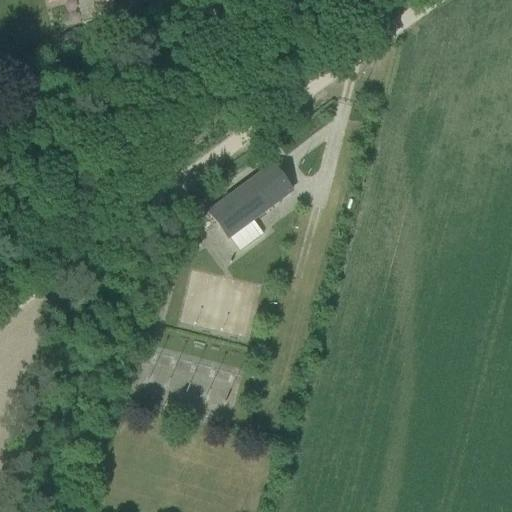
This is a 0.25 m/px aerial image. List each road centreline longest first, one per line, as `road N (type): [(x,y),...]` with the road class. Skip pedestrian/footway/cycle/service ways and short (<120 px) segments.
road 1 (track): [(0,316),(364,44)]
road 2 (track): [(277,112),(194,0)]
